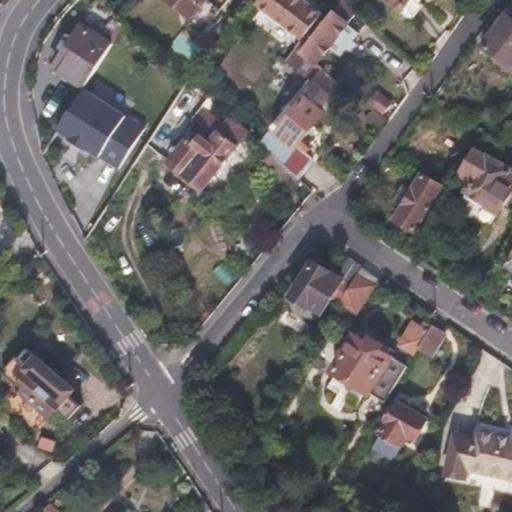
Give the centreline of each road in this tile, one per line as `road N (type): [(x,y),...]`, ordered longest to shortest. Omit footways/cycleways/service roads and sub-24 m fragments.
road 1 (tertiary): [(158,393),(52,229),(13,145),(3,104),(7,69),(17,34),(40,0)]
road 2 (residential): [(485,0),(354,186),(318,215)]
road 3 (residential): [(158,393),(318,215)]
road 4 (residential): [(318,215),(511,347)]
road 5 (residential): [(23,511),(158,393)]
road 6 (tertiary): [(236,511),(158,393)]
